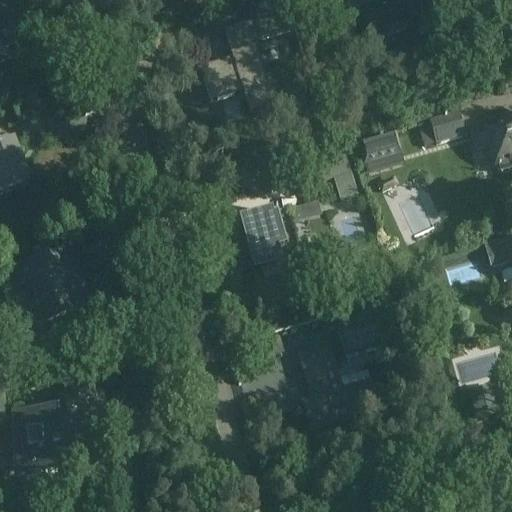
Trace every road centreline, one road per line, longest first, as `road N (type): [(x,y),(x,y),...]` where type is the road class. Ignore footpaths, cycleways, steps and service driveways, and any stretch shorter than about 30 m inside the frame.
road 1 (residential): [(257,511),(156,175),(89,0)]
road 2 (residential): [(366,511),(511,464)]
